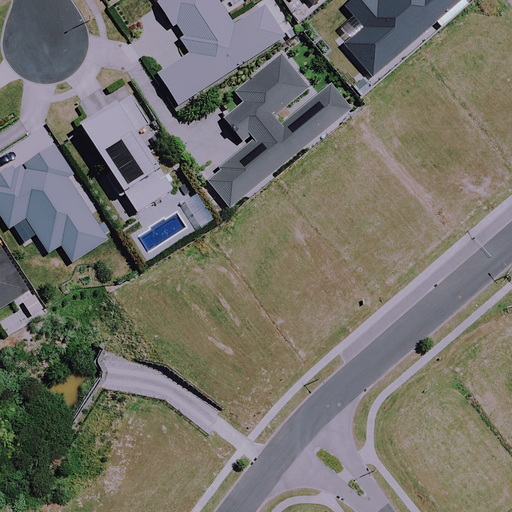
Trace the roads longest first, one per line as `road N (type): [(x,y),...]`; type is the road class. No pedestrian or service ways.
road 1 (residential): [(511,243),(302,426)]
road 2 (track): [(270,466),(163,383),(101,375)]
